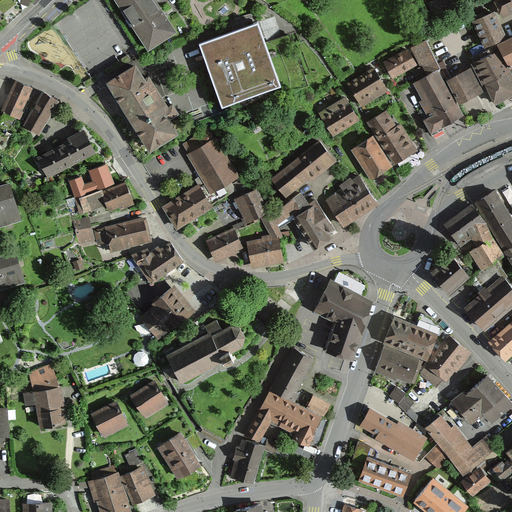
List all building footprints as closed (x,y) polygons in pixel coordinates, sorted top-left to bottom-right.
[(155,2),(153,0),(110,0),(125,22),(155,2)] [(460,6),(456,0),(433,0),(427,4),(437,21),(460,6)] [(511,0),(493,0),(503,19),(511,14),(511,0)] [(177,35),(155,2),(125,22),(148,55),(177,35)] [(495,13),(473,22),(485,50),(507,40),(495,13)] [(282,85),(259,21),(198,43),(221,105),(282,85)] [(511,39),(499,46),(511,71),(511,39)] [(440,68),(425,40),(410,48),(425,76),(437,70),(440,68)] [(384,64),(393,80),(417,66),(408,50),(384,64)] [(473,66),(495,106),(511,96),(511,77),(498,52),(473,66)] [(179,135),(135,62),(104,81),(148,152),(179,135)] [(374,70),(348,86),(361,107),(387,91),(374,70)] [(437,70),(425,76),(412,84),(421,100),(419,102),(427,117),(422,120),(431,137),(463,115),(437,70)] [(469,70),(449,81),(461,104),(482,93),(469,70)] [(32,89),(15,81),(2,112),(19,119),(32,89)] [(59,102),(43,93),(23,126),(39,136),(59,102)] [(358,121),(344,98),(319,113),(333,136),(358,121)] [(385,111),(368,123),(396,165),(416,151),(399,125),(396,126),(385,111)] [(210,129),(182,145),(187,154),(185,155),(203,186),(164,209),(176,229),(211,209),(210,206),(236,191),(231,183),(241,178),(216,136),(215,137),(210,129)] [(67,142),(79,163),(94,154),(83,134),(67,142)] [(392,166),(372,137),(351,151),(371,180),(392,166)] [(52,151),(63,171),(79,163),(67,142),(52,151)] [(334,162),(319,142),(271,180),(286,199),(334,162)] [(37,159),(48,180),(63,171),(52,151),(37,159)] [(509,158),(508,157),(507,156),(504,156),(501,157),(481,166),(467,174),(462,178),(458,182),(457,184),(457,186),(457,187),(457,188),(459,189),(460,189),(462,188),(509,163),(510,161),(510,160),(509,158)] [(104,164),(88,171),(94,182),(84,186),(80,177),(68,183),(75,199),(113,182),(104,164)] [(359,178),(336,194),(354,219),(377,203),(359,178)] [(8,184),(0,187),(0,225),(20,219),(8,184)] [(103,194),(102,190),(75,201),(81,216),(105,206),(108,214),(131,205),(124,186),(103,194)] [(235,201),(245,224),(261,217),(268,213),(258,190),(235,201)] [(511,219),(495,191),(474,204),(509,261),(511,259),(511,219)] [(332,229),(315,202),(309,206),(301,194),(269,215),(276,227),(293,217),(314,248),(331,237),(328,232),(332,229)] [(354,219),(336,194),(326,201),(344,227),(354,219)] [(487,226),(472,206),(465,211),(458,216),(473,238),(476,248),(469,253),(483,271),(497,263),(505,257),(487,226)] [(268,234),(245,241),(252,268),(283,261),(277,238),(281,235),(276,227),(269,215),(268,213),(261,217),(268,234)] [(89,216),(73,220),(75,230),(92,227),(89,216)] [(473,238),(458,216),(451,221),(445,225),(461,247),(473,238)] [(108,243),(111,252),(149,242),(143,219),(95,231),(98,246),(108,243)] [(95,240),(92,227),(75,230),(78,244),(95,240)] [(207,241),(216,260),(243,248),(235,229),(207,241)] [(138,262),(152,282),(182,262),(168,242),(138,262)] [(14,251),(0,255),(0,288),(23,281),(14,251)] [(470,277),(451,255),(432,272),(451,294),(470,277)] [(79,261),(72,264),(76,271),(82,268),(79,261)] [(480,292),(464,305),(484,328),(511,305),(511,281),(497,263),(483,271),(476,276),(483,284),(478,289),(480,292)] [(373,300),(331,277),(315,308),(336,321),(327,349),(355,357),(373,300)] [(194,311),(174,286),(151,304),(154,308),(143,317),(158,336),(170,326),(172,329),(194,311)] [(417,325),(394,316),(383,344),(427,362),(438,335),(440,328),(431,318),(421,313),(417,325)] [(241,326),(231,324),(221,329),(216,320),(205,326),(208,332),(165,354),(180,382),(224,359),(225,362),(234,357),(231,351),(243,345),(245,335),(241,326)] [(511,356),(511,321),(489,341),(506,361),(511,356)] [(455,339),(450,335),(421,375),(443,391),(472,351),(455,339)] [(315,358),(293,346),(270,389),(292,401),(294,402),(300,391),(297,390),(315,358)] [(423,362),(385,346),(375,370),(413,386),(423,362)] [(149,361),(149,359),(148,356),(147,354),(145,353),(142,352),(140,352),(138,353),(136,355),(134,357),(134,359),(134,362),(135,364),(137,366),(139,367),(142,367),(144,366),(146,365),(148,363),(149,361)] [(56,377),(51,364),(28,373),(32,386),(56,377)] [(511,406),(511,402),(487,375),(455,403),(472,422),(483,413),(493,424),(511,406)] [(56,377),(32,386),(33,392),(23,393),(25,404),(35,403),(40,426),(65,422),(56,377)] [(169,403),(154,380),(131,395),(147,418),(169,403)] [(407,394),(396,387),(389,396),(399,405),(407,394)] [(292,401),(270,389),(246,434),(261,442),(271,422),(279,426),(292,401)] [(330,403),(314,394),(307,407),(323,415),(330,403)] [(414,404),(405,396),(399,405),(407,412),(419,424),(422,420),(410,409),(414,404)] [(292,401),(279,426),(300,436),(297,441),(308,447),(323,416),(294,402),(292,401)] [(126,425),(113,402),(91,414),(104,437),(126,425)] [(0,437),(10,437),(7,408),(0,408),(0,437)] [(421,463),(439,445),(419,424),(407,412),(398,424),(371,408),(361,426),(377,434),(375,439),(421,463)] [(452,427),(442,415),(427,427),(464,474),(495,450),(486,438),(472,449),(454,426),(452,427)] [(190,449),(180,432),(157,446),(168,463),(190,449)] [(265,445),(242,439),(240,447),(237,446),(233,459),(236,459),(231,477),(254,483),(265,445)] [(278,442),(268,439),(264,450),(274,453),(278,442)] [(371,445),(358,441),(348,471),(360,476),(367,456),(371,445)] [(439,445),(426,458),(439,470),(452,461),(439,445)] [(200,465),(190,449),(168,463),(178,479),(200,465)] [(141,461),(135,450),(125,455),(131,466),(141,461)] [(413,473),(367,456),(360,476),(358,482),(403,498),(413,473)] [(511,473),(511,463),(510,461),(506,464),(503,461),(494,468),(504,480),(511,473)] [(143,466),(120,476),(133,503),(156,493),(143,466)] [(491,481),(479,466),(461,480),(473,495),(491,481)] [(133,511),(120,476),(118,471),(104,476),(116,511),(133,511)] [(116,511),(104,476),(89,482),(100,511),(116,511)] [(462,511),(467,507),(433,479),(414,501),(427,511),(462,511)] [(43,492),(23,493),(24,511),(52,511),(52,501),(44,501),(43,492)] [(8,511),(8,499),(0,499),(0,511),(8,511)]
